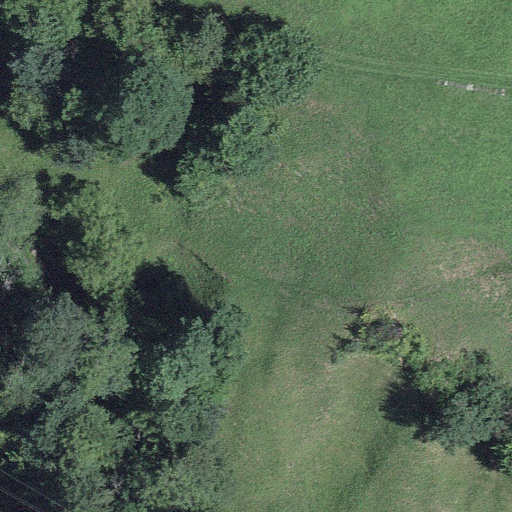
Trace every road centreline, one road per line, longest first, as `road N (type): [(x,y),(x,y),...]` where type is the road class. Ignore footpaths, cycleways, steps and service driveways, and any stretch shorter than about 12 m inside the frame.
road 1 (track): [(0,207),(18,229),(114,461),(179,511)]
road 2 (track): [(511,82),(199,0)]
